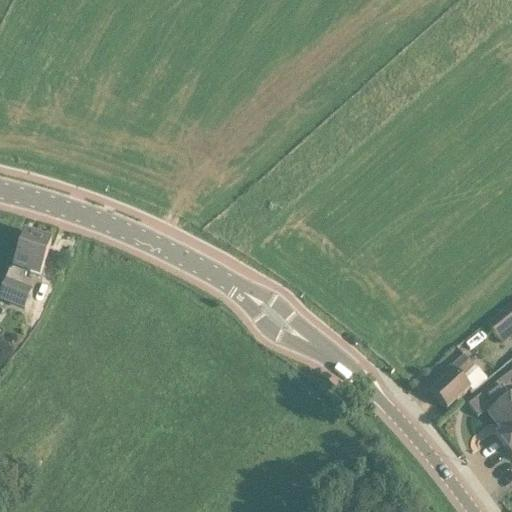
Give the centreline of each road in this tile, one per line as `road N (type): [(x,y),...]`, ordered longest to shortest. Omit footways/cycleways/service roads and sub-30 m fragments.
road 1 (secondary): [(233,287),(111,224),(0,192)]
road 2 (secondary): [(472,511),(424,447),(319,349)]
